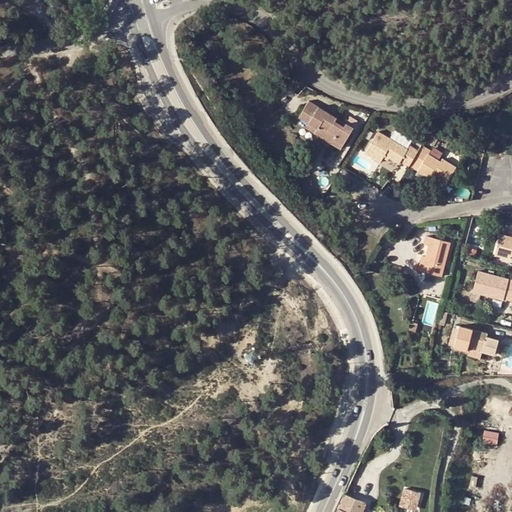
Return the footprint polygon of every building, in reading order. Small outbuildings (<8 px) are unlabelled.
[(330,130),(336,120),(337,117),(328,111),(309,100),(299,117),(309,123),(307,126),(316,131),(320,124),(330,130)] [(328,111),(337,117),(340,113),(331,107),(328,111)] [(344,143),(355,126),(345,121),(343,124),(336,120),(330,130),(336,134),(334,138),(344,143)] [(315,133),(325,138),(330,130),(320,124),(316,131),(315,133)] [(336,134),(330,130),(325,138),(331,142),(334,138),(336,134)] [(400,162),(401,160),(409,165),(411,163),(419,150),(410,145),(408,147),(379,130),(365,153),(381,162),(384,157),(386,153),(400,162)] [(431,150),(422,145),(419,150),(411,163),(419,168),(418,170),(431,178),(433,175),(447,183),(457,166),(443,157),(441,161),(429,153),(431,150)] [(384,157),(398,165),(400,162),(386,153),(384,157)] [(511,236),(500,233),(495,254),(511,258),(511,236)] [(429,244),(426,256),(422,270),(441,275),(450,241),(427,235),(425,243),(429,244)] [(511,279),(478,271),(473,291),(471,297),(479,299),(480,293),(493,296),(504,299),(504,298),(511,299),(511,279)] [(490,306),(501,308),(504,299),(493,296),(490,306)] [(460,326),(457,335),(454,346),(469,350),(470,345),(483,348),(483,351),(495,354),(499,340),(486,336),(487,333),(460,326)] [(499,442),(500,431),(486,430),(485,441),(499,442)] [(411,490),(403,488),(401,496),(409,498),(411,490)] [(419,493),(411,490),(409,498),(401,496),(399,503),(415,508),(419,493)] [(362,511),(366,502),(345,493),(336,511),(362,511)]
